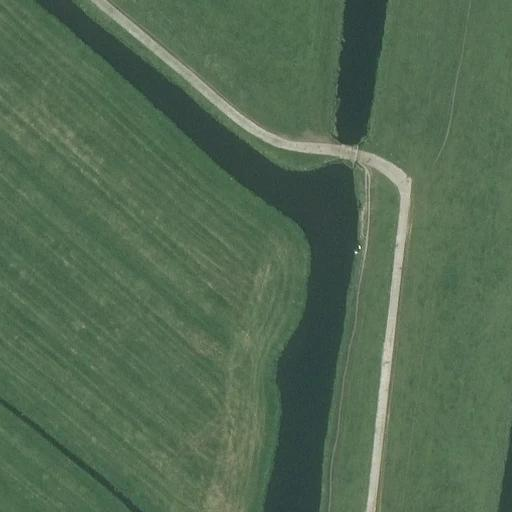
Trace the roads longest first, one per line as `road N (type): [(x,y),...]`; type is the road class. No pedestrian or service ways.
road 1 (track): [(377,511),(418,204),(409,176),(387,161)]
road 2 (track): [(286,145),(259,137),(97,0)]
